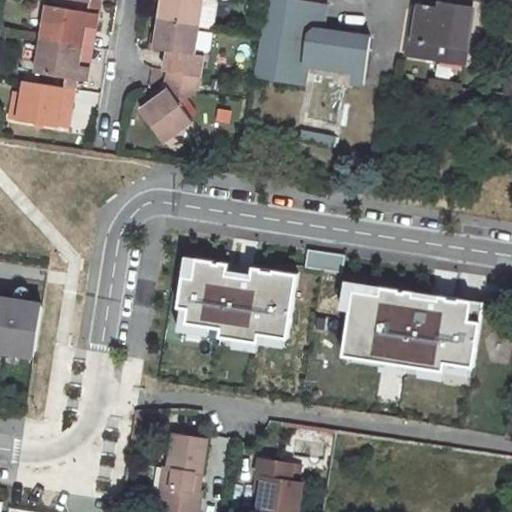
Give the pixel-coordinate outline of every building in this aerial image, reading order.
[(163,0),(161,19),(199,25),(203,0),(163,0)] [(355,72),(354,82),(354,83),(364,84),(371,37),(324,30),(326,10),(289,5),(268,2),(255,74),(302,81),(305,63),(307,51),(357,60),(355,72)] [(417,5),(410,54),(464,63),(473,7),(443,3),(442,10),(417,5)] [(47,5),(42,38),(83,45),(86,26),(96,27),(98,13),(47,5)] [(204,56),(194,54),(199,25),(161,19),(156,49),(172,52),(169,71),(201,76),(204,56)] [(42,38),(37,72),(88,81),(90,66),(80,64),(83,45),(42,38)] [(355,72),(357,60),(307,51),(305,63),(355,72)] [(171,89),(142,111),(165,143),(194,123),(180,103),(198,90),(201,76),(169,71),(167,85),(171,89)] [(25,81),(18,120),(57,127),(60,107),(61,102),(72,103),(74,89),(25,81)] [(318,131),(305,129),(304,136),(317,137),(318,131)] [(337,133),(318,131),(317,137),(337,140),(337,133)] [(344,255),(307,249),(304,266),(341,272),(344,255)] [(183,308),(179,331),(227,339),(226,347),(261,352),(262,345),(286,348),(298,273),(276,270),(276,273),(265,271),(265,268),(256,266),(254,274),(230,270),(231,263),(222,261),(222,264),(215,263),(216,260),(187,256),(179,307),(183,308)] [(446,377),(447,368),(477,373),(487,308),(348,287),(344,316),(352,317),(345,361),(446,377)] [(0,347),(28,352),(28,349),(36,350),(42,307),(35,306),(35,302),(22,300),(21,311),(13,309),(15,299),(0,296),(0,347)] [(15,299),(13,309),(21,311),(22,300),(15,299)] [(207,439),(173,434),(168,468),(164,467),(159,498),(164,499),(162,511),(198,511),(201,492),(199,491),(192,490),(194,473),(202,474),(207,439)] [(291,464),(260,459),(257,477),(263,478),(260,492),(256,511),(294,511),(300,482),(289,480),(291,464)] [(477,511),(482,484),(362,468),(356,511),(477,511)] [(202,474),(194,473),(192,490),(199,491),(202,474)] [(260,492),(263,478),(257,477),(254,491),(260,492)]
